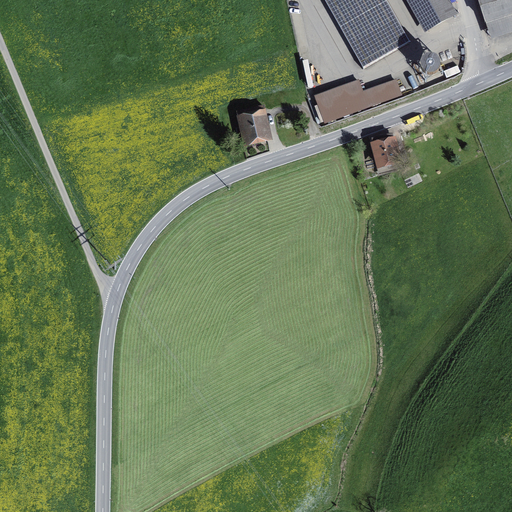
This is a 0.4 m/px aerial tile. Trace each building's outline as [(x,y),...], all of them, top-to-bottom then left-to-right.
[(384,0),(322,0),(363,71),(410,44),(384,0)] [(405,0),(425,35),(458,17),(448,0),(405,0)] [(511,0),(478,0),(490,37),(511,29),(511,0)] [(402,97),(396,80),(363,92),(359,80),(314,97),(325,126),(402,97)] [(245,150),(273,144),(265,107),(236,113),(245,150)] [(393,142),(391,136),(370,141),(372,148),(375,147),(379,167),(398,162),(399,165),(407,163),(401,140),(393,142)]
